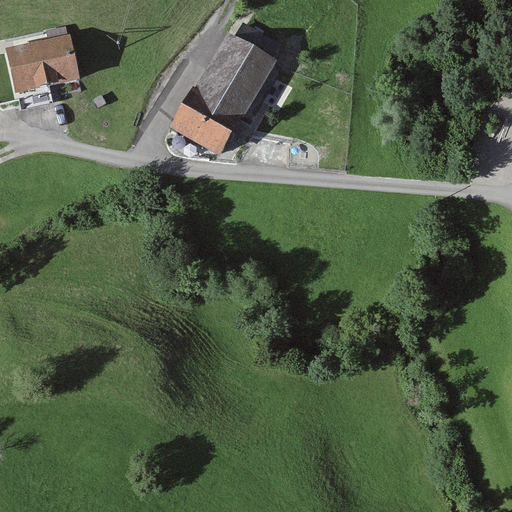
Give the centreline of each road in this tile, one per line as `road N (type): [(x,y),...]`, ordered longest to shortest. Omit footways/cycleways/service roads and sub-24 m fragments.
road 1 (track): [(143,164),(511,198)]
road 2 (track): [(143,164),(241,0)]
